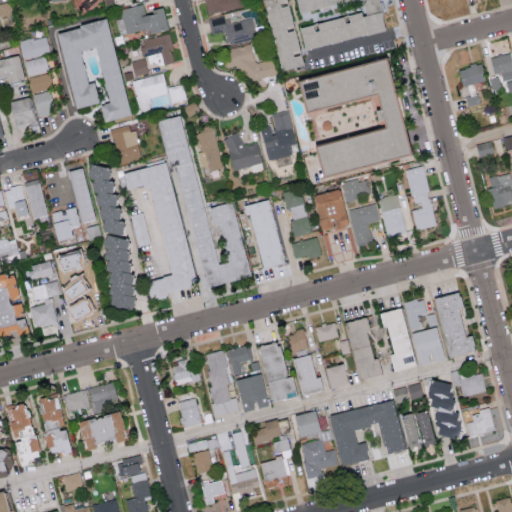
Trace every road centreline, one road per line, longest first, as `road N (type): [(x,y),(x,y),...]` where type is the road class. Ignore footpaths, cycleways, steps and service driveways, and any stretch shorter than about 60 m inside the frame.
road 1 (residential): [(0,380),(511,244)]
road 2 (residential): [(511,384),(411,0)]
road 3 (residential): [(327,511),(511,465)]
road 4 (residential): [(180,511),(140,344)]
